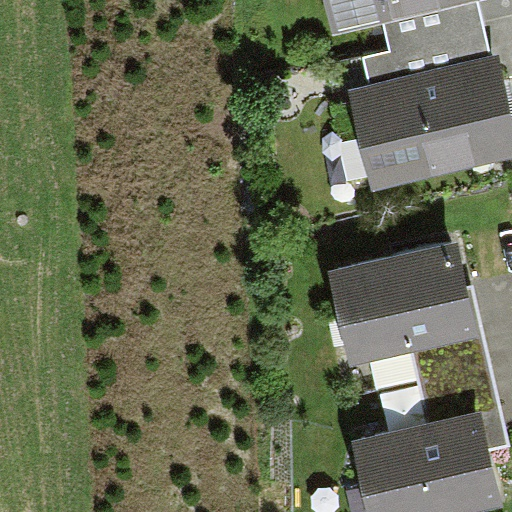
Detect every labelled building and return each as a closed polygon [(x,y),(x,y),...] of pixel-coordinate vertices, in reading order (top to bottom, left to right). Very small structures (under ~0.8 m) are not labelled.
[(327,0),(334,31),(385,21),(480,0),(327,0)] [(480,0),(385,21),(398,71),(492,49),(480,0)] [(398,71),(350,82),(374,190),(511,156),(511,87),(501,47),(492,49),(398,71)] [(454,233),(321,263),(342,367),(413,349),(479,333),(466,283),(454,233)] [(511,442),(476,280),(466,283),(479,333),(413,349),(427,414),(493,399),(505,449),(511,448),(511,442)] [(427,414),(356,430),(374,511),(451,511),(511,497),(511,476),(505,449),(493,399),(427,414)]
